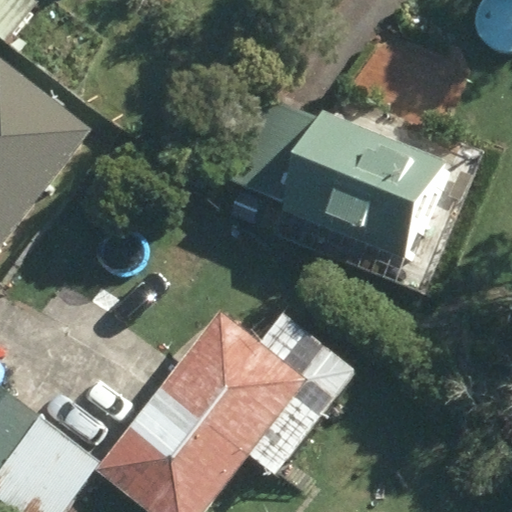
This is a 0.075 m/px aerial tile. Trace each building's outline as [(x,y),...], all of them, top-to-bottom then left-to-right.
[(0,0),(0,43),(6,48),(38,7),(29,0),(0,0)] [(0,257),(99,131),(10,62),(0,74),(0,257)] [(274,215),(406,269),(446,169),(308,114),(295,146),(301,149),(274,215)] [(350,302),(392,334),(407,315),(363,283),(350,302)] [(93,480),(133,511),(210,511),(247,465),(273,486),(356,379),(282,322),(260,351),(220,319),(93,480)] [(0,508),(5,511),(66,511),(101,467),(0,390),(0,508)]
